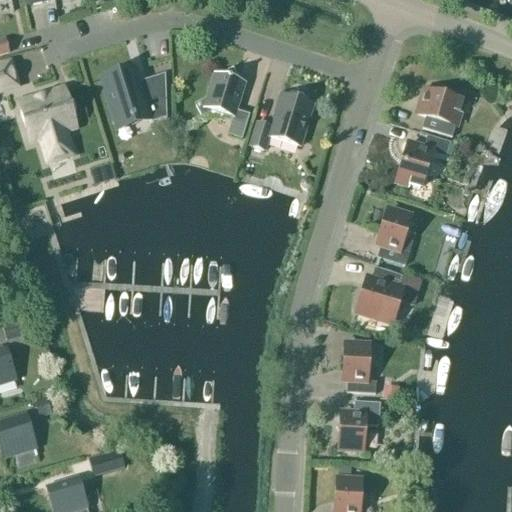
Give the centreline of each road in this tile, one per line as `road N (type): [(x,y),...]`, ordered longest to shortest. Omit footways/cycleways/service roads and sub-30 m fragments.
road 1 (residential): [(368,82),(305,293),(283,511)]
road 2 (residential): [(368,82),(188,25),(150,27),(53,54)]
road 3 (residential): [(511,48),(393,5)]
